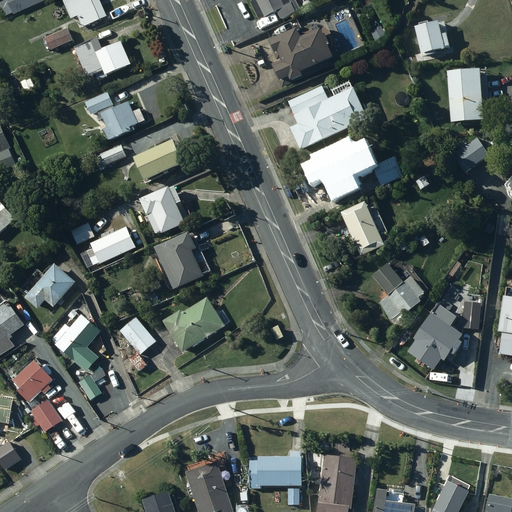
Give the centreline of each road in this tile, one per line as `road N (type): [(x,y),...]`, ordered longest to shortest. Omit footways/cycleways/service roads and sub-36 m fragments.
road 1 (secondary): [(173,0),(338,354)]
road 2 (residential): [(57,484),(190,399),(292,382),(338,354)]
road 3 (secondary): [(338,354),(420,413),(511,431)]
